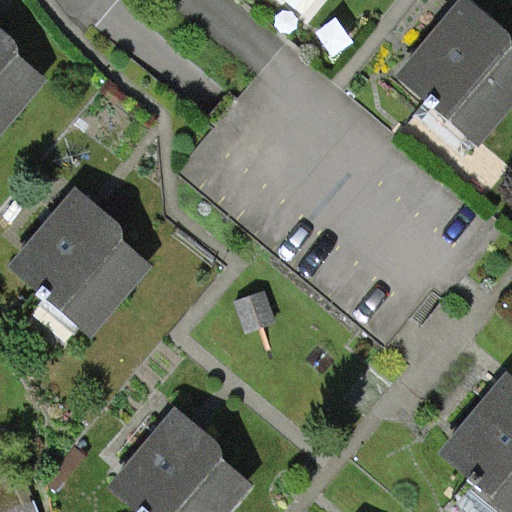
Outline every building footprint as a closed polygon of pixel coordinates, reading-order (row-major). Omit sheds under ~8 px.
[(469,0),(460,0),(398,76),(483,146),(511,111),(511,36),(509,31),(469,0)] [(0,30),(0,136),(46,82),(15,55),(15,46),(11,40),(0,30)] [(73,188),(7,268),(92,338),(153,266),(122,239),(122,230),(118,223),(73,188)] [(511,511),(511,378),(504,373),(438,453),(510,511),(511,511)] [(172,408),(106,488),(134,511),(229,511),(252,486),(221,459),(221,451),(217,444),(172,408)]
